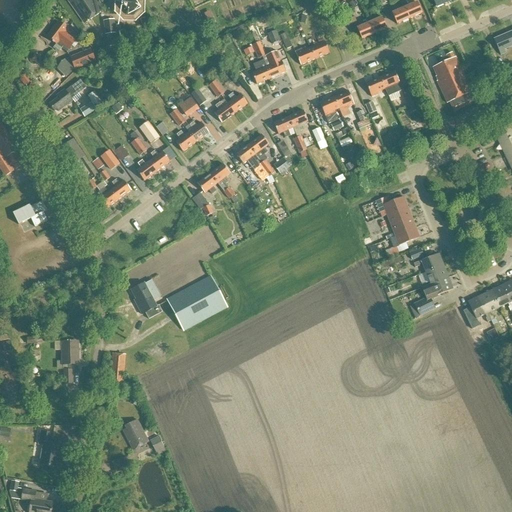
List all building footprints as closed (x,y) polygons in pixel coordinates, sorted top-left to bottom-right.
[(67,0),(84,24),(105,11),(97,0),(67,0)] [(139,5),(134,0),(124,0),(120,4),(120,12),(126,17),(133,18),(139,12),(139,5)] [(432,0),(436,8),(455,0),(432,0)] [(406,2),(401,4),(403,10),(405,9),(409,20),(422,14),(417,4),(408,8),(406,2)] [(393,7),(389,9),(391,15),(392,15),(397,25),(409,20),(405,9),(403,10),(396,13),(393,7)] [(288,16),(280,19),(281,22),(278,23),(279,26),(290,21),(288,16)] [(371,17),(366,19),(368,25),(369,24),(374,35),(387,29),(382,19),(373,23),(371,17)] [(115,31),(114,21),(104,22),(105,36),(107,36),(109,47),(120,46),(118,30),(115,31)] [(67,32),(68,30),(58,23),(47,38),(53,43),(54,44),(54,43),(67,53),(77,40),(67,32)] [(358,23),(354,25),(356,30),(357,30),(362,40),(374,35),(369,24),(368,25),(361,28),(358,23)] [(277,31),(269,34),(273,44),(280,41),(277,31)] [(511,34),(511,33),(494,41),(500,56),(505,54),(504,51),(511,47),(511,34)] [(286,34),(280,36),(287,50),(293,47),(286,34)] [(143,48),(153,44),(150,36),(140,40),(143,48)] [(310,49),(315,60),(330,54),(324,41),(313,45),(314,47),(310,49)] [(262,58),(266,56),(260,43),(256,45),(262,58)] [(256,45),(253,46),(258,60),(262,58),(256,45)] [(315,60),(310,49),(306,51),(305,49),(295,53),(301,67),(315,60)] [(62,62),(58,68),(67,78),(74,71),(95,62),(90,50),(62,62)] [(264,62),(271,79),(286,73),(277,52),(266,56),(262,58),(264,62)] [(448,62),(433,69),(439,81),(437,82),(447,104),(450,103),(454,112),(470,105),(470,104),(474,102),(471,94),(471,93),(456,59),(454,59),(452,54),(446,56),(448,62)] [(257,86),(271,79),(264,62),(254,66),(256,72),(252,74),(257,86)] [(394,72),(380,78),(385,90),(388,97),(402,91),(400,86),(394,72)] [(381,92),(385,90),(380,78),(366,84),(371,98),(382,94),(381,92)] [(86,89),(80,81),(66,92),(65,90),(56,97),(58,99),(49,105),(54,112),(57,111),(58,112),(73,101),(72,99),(86,89)] [(212,85),(221,97),(224,94),(215,82),(212,85)] [(218,99),(221,97),(212,85),(209,87),(218,99)] [(412,113),(420,109),(411,90),(403,93),(412,113)] [(334,98),(339,110),(343,108),(344,110),(354,106),(348,92),(334,98)] [(192,98),(199,107),(205,103),(198,94),(192,98)] [(224,101),(235,115),(248,105),(240,95),(236,98),(233,94),(224,101)] [(200,109),(199,107),(192,98),(179,108),(187,118),(200,109)] [(319,104),(325,118),(328,125),(338,120),(335,114),(335,112),(339,110),(334,98),(319,104)] [(222,124),(235,115),(224,101),(215,107),(218,111),(214,114),(222,124)] [(370,115),(372,121),(379,118),(376,112),(377,112),(373,103),(365,106),(369,115),(370,115)] [(92,104),(80,112),(84,118),(96,110),(92,104)] [(170,109),(174,114),(182,125),(186,123),(173,106),(170,109)] [(288,118),(293,129),(298,127),(300,132),(305,130),(303,125),(308,123),(303,111),(288,118)] [(368,121),(364,112),(357,115),(361,124),(368,121)] [(182,125),(174,114),(170,116),(179,128),(182,125)] [(288,131),(293,129),(288,118),(273,124),(278,136),(283,134),(285,139),(290,136),(288,131)] [(334,132),(343,128),(340,122),(331,126),(334,132)] [(0,151),(5,160),(16,153),(19,151),(0,123),(0,151)] [(160,140),(148,123),(140,129),(151,146),(160,140)] [(185,129),(196,144),(209,134),(201,124),(197,127),(194,123),(185,129)] [(511,125),(494,134),(499,145),(511,138),(511,123),(510,124),(511,125)] [(169,132),(163,124),(156,128),(163,137),(169,132)] [(322,151),(330,147),(322,128),(314,131),(322,151)] [(183,153),(196,144),(185,129),(177,136),(180,140),(175,143),(183,153)] [(402,145),(402,134),(382,134),(382,145),(402,145)] [(261,136),(248,145),(256,155),(262,164),(265,161),(267,160),(264,156),(268,153),(266,151),(265,149),(269,146),(261,136)] [(342,143),(344,146),(353,143),(351,137),(345,139),(346,141),(342,143)] [(304,144),(303,142),(301,138),(294,140),(297,147),(304,144)] [(511,138),(499,145),(505,157),(511,153),(511,138)] [(72,166),(75,164),(85,158),(73,141),(72,139),(59,148),(61,150),(72,166)] [(135,142),(144,154),(147,152),(138,140),(135,142)] [(140,157),(144,154),(135,142),(131,145),(140,157)] [(297,147),(300,154),(307,151),(304,144),(297,147)] [(249,164),(250,166),(254,171),(260,167),(259,166),(262,164),(256,155),(248,145),(235,155),(243,165),(247,162),(249,164)] [(129,156),(122,147),(114,153),(121,162),(129,156)] [(23,165),(16,153),(5,160),(0,151),(0,168),(5,177),(23,165)] [(110,151),(101,158),(111,172),(120,165),(113,156),(110,151)] [(146,158),(157,172),(170,163),(163,153),(158,156),(155,152),(146,158)] [(144,182),(157,172),(146,158),(138,165),(141,169),(137,172),(144,182)] [(290,168),(284,160),(274,167),(280,175),(290,168)] [(262,164),(259,166),(260,167),(264,172),(270,167),(265,161),(262,164)] [(223,165),(210,175),(217,185),(224,193),(229,189),(226,185),(229,182),(228,180),(226,178),(230,175),(223,165)] [(270,167),(264,172),(268,178),(274,173),(270,167)] [(111,179),(106,172),(100,176),(105,183),(111,179)] [(213,188),(217,185),(210,175),(197,185),(205,195),(209,191),(212,195),(216,192),(213,188)] [(339,185),(347,182),(345,175),(337,177),(339,185)] [(93,181),(86,184),(91,192),(97,189),(93,181)] [(111,191),(118,201),(131,192),(124,182),(120,185),(116,181),(112,184),(115,188),(111,191)] [(118,201),(111,191),(108,193),(105,189),(99,193),(102,198),(98,201),(106,211),(118,201)] [(235,196),(230,189),(224,194),(229,200),(235,196)] [(200,194),(192,200),(200,211),(203,209),(209,206),(200,194)] [(403,198),(383,206),(387,216),(407,208),(403,198)] [(47,212),(42,202),(31,207),(30,206),(13,214),(19,226),(31,220),(35,228),(48,222),(44,214),(47,212)] [(207,217),(213,214),(209,206),(203,209),(207,217)] [(407,208),(387,216),(391,226),(411,218),(407,208)] [(411,218),(391,226),(395,237),(415,229),(411,218)] [(415,229),(395,237),(399,247),(419,239),(415,229)] [(399,247),(391,249),(392,256),(401,255),(399,247)] [(426,274),(443,267),(439,255),(413,265),(415,269),(422,266),(426,274)] [(423,288),(448,278),(443,267),(426,274),(429,282),(421,285),(423,288)] [(183,332),(227,308),(211,277),(167,301),(183,332)] [(423,289),(424,292),(423,293),(425,299),(426,299),(427,302),(427,303),(428,302),(431,301),(431,300),(435,298),(435,297),(453,290),(448,278),(423,288),(423,289)] [(511,281),(502,286),(511,307),(511,281)] [(151,321),(164,315),(160,308),(158,309),(144,284),(131,291),(138,305),(137,306),(143,318),(148,315),(151,321)] [(510,313),(511,311),(511,307),(502,286),(490,292),(499,309),(508,305),(509,308),(508,308),(510,313)] [(490,313),(499,309),(490,292),(479,297),(491,322),(495,320),(492,316),(491,316),(490,313)] [(487,324),(491,322),(479,297),(467,303),(470,308),(463,312),(472,331),(480,327),(476,320),(485,316),(487,319),(485,319),(487,324)] [(435,310),(431,301),(428,302),(427,303),(427,302),(426,299),(416,304),(410,307),(416,320),(419,318),(418,318),(435,310)] [(506,320),(495,324),(498,334),(509,331),(506,320)] [(499,338),(497,335),(495,330),(487,334),(491,342),(499,338)] [(64,371),(64,385),(73,385),(73,374),(78,374),(78,365),(79,365),(78,345),(74,345),(74,343),(61,343),(62,366),(69,366),(69,371),(64,371)] [(123,388),(125,355),(112,355),(110,387),(123,388)] [(133,451),(148,443),(137,421),(125,427),(127,429),(123,431),(133,451)] [(41,432),(38,445),(43,446),(41,456),(40,464),(40,465),(57,468),(60,454),(61,455),(63,446),(52,444),(54,435),(41,432)] [(151,442),(153,447),(156,453),(162,450),(156,439),(151,442)] [(124,467),(121,460),(115,463),(118,470),(124,467)] [(19,483),(12,482),(10,492),(18,493),(19,483)] [(36,493),(23,490),(21,501),(31,503),(29,511),(51,511),(53,503),(35,500),(36,493)]
